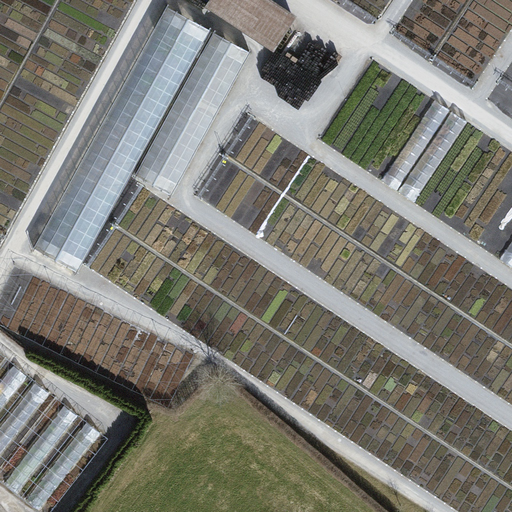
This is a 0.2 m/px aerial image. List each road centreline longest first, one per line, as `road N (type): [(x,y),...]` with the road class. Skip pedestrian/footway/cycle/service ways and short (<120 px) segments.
road 1 (track): [(511,418),(182,200),(239,96),(305,140),(374,41)]
road 2 (track): [(440,511),(152,321),(11,250)]
road 3 (track): [(148,0),(0,269)]
road 4 (track): [(305,140),(511,278)]
road 5 (track): [(511,133),(309,0)]
road 6 (track): [(0,342),(114,435),(63,511)]
